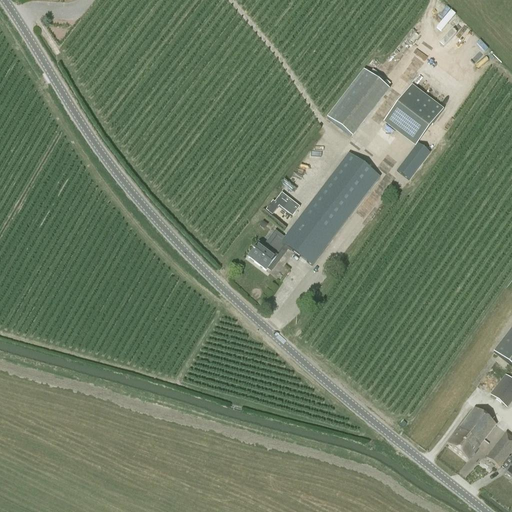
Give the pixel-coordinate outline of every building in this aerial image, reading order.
[(442,13),(446,17),(441,21),(445,25),(455,15),(448,7),(442,13)] [(478,39),(461,56),(471,66),(488,48),(478,39)] [(355,138),(389,89),(376,80),(383,71),(374,64),(368,73),(362,69),(327,119),(355,138)] [(411,87),(403,98),(434,122),(442,111),(411,87)] [(408,181),(429,154),(417,145),(396,172),(408,181)] [(348,155),(283,241),(281,243),(284,246),(312,267),(379,179),(348,155)] [(272,203),(265,211),(271,216),(278,208),(292,218),(299,208),(281,194),(273,204),(272,203)] [(283,241),(277,237),(265,252),(258,246),(248,259),(265,272),(275,259),(274,259),(284,246),(281,243),(283,241)] [(511,329),(493,354),(511,368),(511,329)] [(506,409),(511,401),(511,382),(505,377),(490,397),(506,409)] [(468,462),(495,426),(474,410),(447,446),(468,462)] [(498,470),(511,451),(511,439),(506,435),(486,460),(498,470)]
